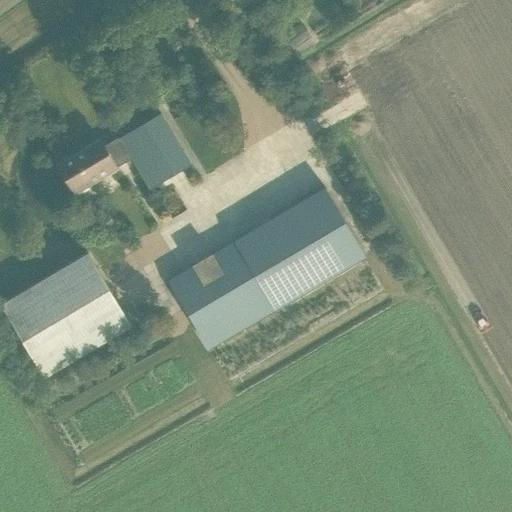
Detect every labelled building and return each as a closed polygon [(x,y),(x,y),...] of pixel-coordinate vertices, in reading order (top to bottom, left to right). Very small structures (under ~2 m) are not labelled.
[(318,43),(304,22),(287,34),(302,55),(318,43)] [(161,112),(121,136),(121,137),(133,158),(135,157),(152,187),(191,164),(161,112)] [(60,165),(77,195),(120,168),(119,167),(133,158),(121,137),(107,145),(104,139),(60,165)] [(368,257),(327,186),(169,280),(210,350),(368,257)] [(182,196),(188,218),(201,215),(195,193),(182,196)] [(134,326),(90,252),(2,304),(46,378),(134,326)]
